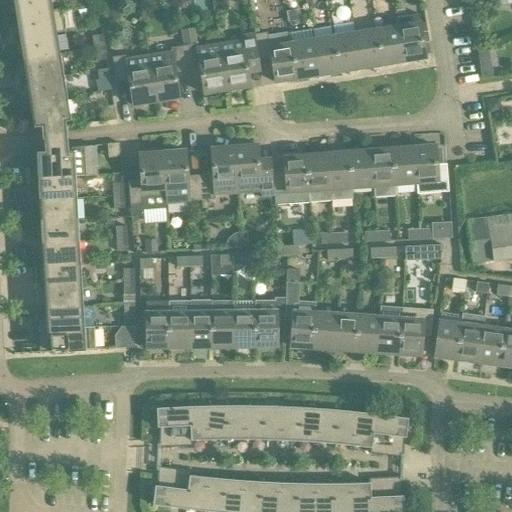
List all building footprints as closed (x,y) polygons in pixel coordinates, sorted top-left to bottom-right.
[(48,0),(17,0),(18,4),(16,5),(18,18),(51,12),(48,0)] [(106,16),(104,4),(94,5),(96,18),(106,16)] [(118,8),(107,10),(109,22),(120,20),(118,8)] [(51,13),(51,12),(18,18),(20,31),(22,30),(23,39),(54,34),(64,32),(61,12),(51,13)] [(297,13),(287,14),(288,25),(299,23),(297,13)] [(425,57),(423,43),(429,42),(426,24),(420,25),(418,15),(396,18),(398,28),(403,62),(427,58),(426,57),(425,57)] [(398,28),(376,32),(381,65),(403,62),(398,28)] [(197,51),(196,45),(198,45),(195,29),(181,32),(184,47),(183,47),(187,71),(200,69),(203,93),(202,93),(202,94),(227,90),(220,47),(197,51)] [(289,34),(291,45),(297,79),(318,75),(313,42),(311,31),(289,34)] [(381,65),(376,32),(355,35),(360,69),(381,65)] [(267,33),(254,35),(259,60),(271,58),(274,81),(273,81),(273,83),(297,79),(291,45),(289,34),(268,38),(267,33)] [(54,34),(23,39),(25,47),(23,47),(25,60),(58,55),(54,34)] [(94,49),(104,48),(102,35),(92,37),(94,49)] [(243,43),(220,47),(227,90),(251,86),(251,85),(250,85),(248,71),(260,69),(259,60),(254,35),(242,37),(243,43)] [(355,35),(334,39),(339,72),(360,69),(355,35)] [(339,72),(334,39),(313,42),(318,75),(339,72)] [(187,71),(183,47),(171,49),(171,55),(149,58),(156,102),(180,98),(180,96),(179,97),(175,73),(187,71)] [(104,48),(94,49),(96,62),(106,60),(104,48)] [(58,55),(25,60),(27,73),(29,73),(30,81),(61,76),(58,55)] [(156,102),(149,58),(126,62),(125,56),(112,58),(116,83),(129,81),(132,104),(131,104),(131,106),(156,102)] [(492,69),(481,71),(482,80),(494,78),(492,69)] [(111,90),(109,77),(108,70),(98,71),(99,82),(97,85),(98,92),(111,90)] [(61,76),(30,81),(32,90),(30,90),(32,103),(65,98),(61,76)] [(65,98),(32,103),(34,116),(36,116),(36,120),(35,120),(36,125),(44,124),(45,140),(65,138),(63,121),(68,120),(65,98)] [(501,111),(499,99),(487,101),(489,113),(501,111)] [(104,122),(116,120),(114,106),(102,108),(104,122)] [(45,140),(47,156),(40,156),(40,162),(41,162),(41,166),(39,166),(40,179),(73,177),(72,155),(66,155),(65,138),(45,140)] [(120,158),(120,148),(119,143),(107,144),(108,159),(120,158)] [(271,158),(258,159),(257,148),(259,148),(259,147),(234,149),(237,192),(260,191),(261,197),(274,196),(272,171),(271,158)] [(437,148),(413,149),(416,183),(417,195),(448,193),(446,165),(437,166),(436,149),(437,149),(437,148)] [(212,175),(200,176),(202,201),(215,200),(214,194),(237,192),(234,149),(209,150),(209,152),(211,152),(212,175)] [(416,183),(413,149),(392,151),(395,185),(416,183)] [(395,185),(392,151),(370,153),(373,186),(374,198),(395,197),(394,185),(395,185)] [(202,201),(200,176),(188,177),(186,154),(187,154),(187,152),(162,154),(166,206),(192,204),(192,202),(202,201)] [(373,186),(370,153),(349,154),(351,188),(373,186)] [(166,206),(162,154),(138,156),(138,157),(139,157),(141,180),(128,182),(131,218),(144,217),(143,211),(166,209),(166,206)] [(349,154),(327,156),(331,202),(352,200),(351,188),(349,154)] [(327,156),(306,158),(309,203),(331,202),(327,156)] [(280,205),(309,203),(306,158),(282,159),(282,161),(284,161),(284,170),(272,171),(274,196),(275,206),(280,205)] [(73,177),(40,179),(41,192),(43,192),(43,200),(75,199),(73,177)] [(113,197),(123,196),(122,184),(112,184),(113,197)] [(511,214),(497,215),(501,265),(511,263),(511,194),(510,194),(511,214)] [(124,209),(123,196),(113,197),(114,209),(124,209)] [(482,196),(460,198),(464,249),(478,248),(479,266),(501,265),(497,215),(483,216),(482,196)] [(75,199),(43,200),(44,209),(42,209),(42,222),(76,220),(75,199)] [(77,242),(76,220),(42,222),(43,235),(45,235),(46,243),(77,242)] [(117,240),(127,239),(126,227),(116,227),(117,240)] [(311,230),(292,232),(293,246),(312,245),(311,230)] [(432,230),(420,231),(420,240),(433,240),(432,230)] [(420,240),(420,231),(407,231),(408,241),(420,240)] [(389,232),(377,233),(377,242),(390,242),(389,232)] [(377,242),(377,233),(364,233),(364,243),(377,242)] [(346,234),(333,235),(334,244),(346,244),(346,234)] [(334,244),(333,235),(321,235),(321,245),(334,244)] [(127,239),(117,240),(118,252),(128,252),(127,239)] [(146,253),(157,252),(157,241),(145,242),(146,253)] [(77,242),(46,243),(46,252),(44,252),(45,265),(78,263),(77,242)] [(295,246),(286,247),(286,256),(299,256),(298,246),(295,246)] [(443,246),(404,248),(405,262),(441,261),(443,246)] [(286,256),(286,247),(277,247),(273,247),(274,257),(286,256)] [(395,248),(383,249),(383,258),(396,258),(395,248)] [(383,258),(383,249),(370,249),(370,259),(383,258)] [(339,251),(340,260),(352,260),(352,250),(339,251)] [(340,260),(339,251),(327,251),(327,261),(340,260)] [(232,265),(232,255),(219,256),(220,266),(232,265)] [(244,255),(232,255),(232,265),(245,265),(244,255)] [(189,267),(189,257),(176,258),(177,268),(189,267)] [(202,257),(189,257),(189,267),(202,267),(202,257)] [(140,270),(153,269),(152,259),(139,260),(140,270)] [(78,263),(45,265),(46,278),(48,278),(48,287),(79,285),(78,263)] [(123,282),(134,282),(133,269),(123,270),(123,282)] [(466,291),(467,281),(454,280),(453,289),(466,291)] [(134,295),(134,282),(123,282),(124,295),(134,295)] [(292,321),(290,346),(289,346),(289,347),(312,348),(315,315),(315,303),(298,302),(299,284),(286,283),(285,321),(292,321)] [(79,285),(48,287),(49,295),(47,295),(47,308),(81,307),(79,285)] [(488,287),(476,285),(475,294),(487,296),(488,287)] [(508,297),(510,287),(497,286),(496,295),(508,297)] [(190,302),(168,303),(169,348),(190,348),(190,302)] [(211,302),(190,302),(190,348),(212,347),(211,314),(211,302)] [(233,302),(211,302),(211,314),(212,347),(233,347),(233,313),(233,302)] [(146,311),(146,314),(146,347),(145,347),(145,348),(169,348),(168,303),(146,303),(146,310),(146,311)] [(81,307),(47,308),(48,321),(50,321),(51,330),(82,328),(82,327),(81,307)] [(401,321),(401,309),(380,307),(379,319),(377,353),(399,354),(401,321)] [(402,321),(401,321),(399,354),(422,356),(422,354),(421,354),(422,336),(431,336),(433,311),(403,309),(402,321)] [(124,325),(134,325),(134,312),(124,312),(124,325)] [(255,347),(255,313),(233,313),(233,347),(255,347)] [(255,313),(255,347),(278,347),(278,345),(277,345),(277,313),(255,313)] [(456,360),(478,362),(482,329),(484,317),(462,314),(461,326),(456,360)] [(336,316),(315,315),(312,348),(334,350),(336,316)] [(336,316),(334,350),(355,351),(358,318),(336,316)] [(358,318),(355,351),(377,353),(379,319),(358,318)] [(456,360),(461,326),(439,323),(434,355),(433,355),(433,356),(456,360)] [(82,328),(51,330),(51,336),(50,336),(51,352),(68,352),(68,351),(95,350),(94,326),(82,327),(82,328)] [(504,332),(482,329),(478,362),(499,365),(504,332)] [(511,332),(504,332),(499,365),(511,366),(511,332)] [(191,427),(190,406),(189,406),(189,408),(157,409),(157,429),(160,429),(170,428),(191,427)] [(209,441),(208,407),(190,408),(190,406),(191,427),(192,436),(192,441),(209,441)] [(227,441),(227,406),(226,406),(226,407),(208,407),(209,441),(227,441)] [(228,406),(227,406),(227,441),(245,441),(245,407),(228,407),(228,406)] [(245,407),(245,441),(263,441),(264,406),(263,406),(263,407),(245,407)] [(265,406),(264,406),(263,441),(281,442),(282,408),(265,407),(265,406)] [(300,409),(282,408),(281,442),(299,442),(301,407),(300,407),(300,409)] [(301,407),(299,442),(317,444),(319,410),(302,409),(302,407),(301,407)] [(337,411),(319,410),(317,444),(335,445),(338,410),(337,410),(337,411)] [(339,410),(338,410),(335,445),(353,447),(356,413),(339,411),(339,410)] [(374,415),(356,413),(353,447),(370,449),(371,444),(372,434),(375,414),(374,414),(374,415)] [(376,414),(375,414),(372,434),(394,437),(403,438),(405,439),(408,420),(375,415),(376,414)] [(192,441),(192,436),(171,438),(170,428),(160,429),(159,433),(158,448),(192,447),(192,441)] [(369,454),(403,458),(403,443),(403,438),(394,437),(392,447),(371,444),(370,449),(369,454)] [(188,491),(191,477),(191,471),(158,467),(157,483),(157,487),(188,491)] [(191,477),(188,491),(186,511),(186,510),(202,511),(204,511),(208,479),(191,477)] [(369,499),(401,497),(401,493),(402,477),(368,479),(368,484),(369,499)] [(208,479),(204,511),(222,511),(226,480),(208,479)] [(241,511),(243,482),(226,480),(222,511),(241,511)] [(259,511),(261,483),(243,482),(241,511),(259,511)] [(278,511),(279,484),(261,483),(259,511),(278,511)] [(296,511),(297,484),(279,484),(278,511),(296,511)] [(315,511),(315,485),(297,484),(296,511),(315,511)] [(351,511),(351,484),(333,485),(333,511),(351,511)] [(368,484),(351,484),(351,511),(370,511),(369,499),(368,484)] [(333,511),(333,485),(315,485),(315,511),(333,511)] [(188,491),(157,487),(155,487),(153,506),(185,510),(185,511),(186,511),(188,491)] [(403,511),(403,497),(401,497),(369,499),(370,511),(403,511)]
